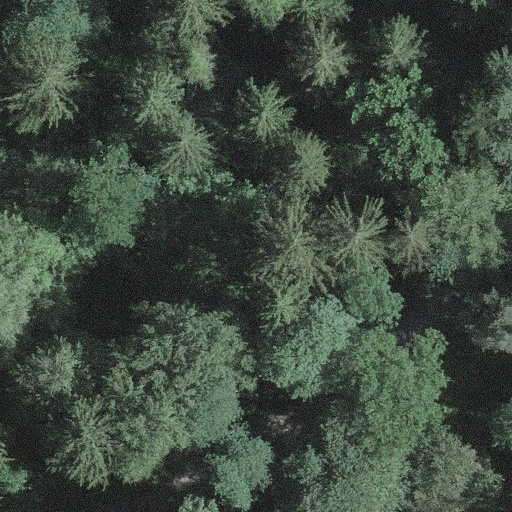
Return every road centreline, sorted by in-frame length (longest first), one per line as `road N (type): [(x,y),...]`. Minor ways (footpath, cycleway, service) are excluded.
road 1 (unclassified): [(123,511),(258,447),(348,387),(511,252)]
road 2 (track): [(103,0),(84,60),(40,355),(16,410),(0,420)]
